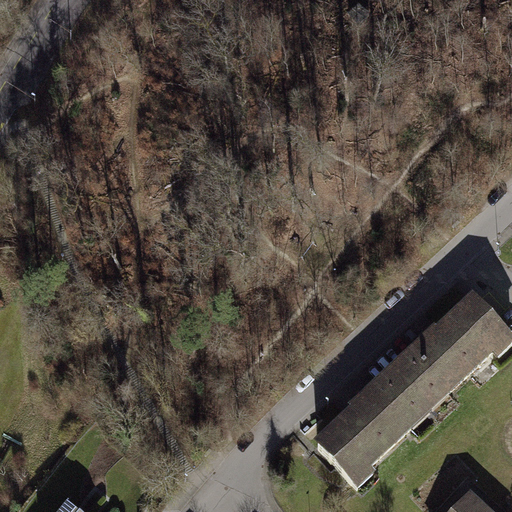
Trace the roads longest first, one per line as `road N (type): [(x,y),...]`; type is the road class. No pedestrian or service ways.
road 1 (residential): [(468,246),(224,487)]
road 2 (unclassified): [(0,101),(15,66),(69,0)]
